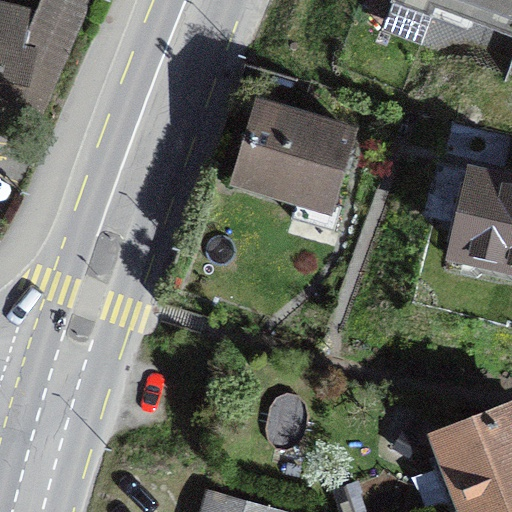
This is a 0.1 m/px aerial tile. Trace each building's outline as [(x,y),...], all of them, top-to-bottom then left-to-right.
[(511,0),(392,0),(392,1),(431,16),(435,7),(511,36),(511,0)] [(0,45),(0,116),(19,121),(34,53),(0,45)] [(350,134),(258,107),(236,178),(329,205),(350,134)] [(511,183),(476,176),(459,252),(511,263),(511,183)] [(511,408),(444,435),(470,502),(511,485),(511,408)] [(511,511),(511,485),(470,502),(474,511),(511,511)] [(280,511),(281,510),(212,490),(205,511),(280,511)]
